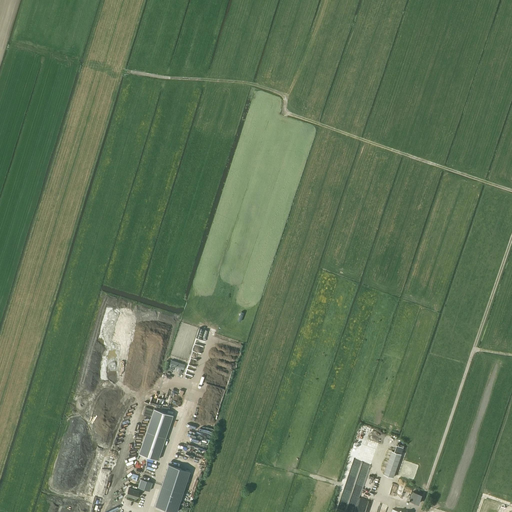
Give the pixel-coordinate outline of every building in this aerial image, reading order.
[(184,366),(171,361),(169,365),(183,370),(184,366)] [(173,415),(154,408),(139,453),(158,459),(173,415)] [(392,450),(384,474),(393,477),(401,453),(392,450)] [(169,466),(157,506),(172,511),(174,511),(187,472),(169,466)] [(152,483),(152,482),(141,479),(138,487),(149,490),(152,483)] [(136,499),(139,491),(129,488),(126,495),(136,499)]
